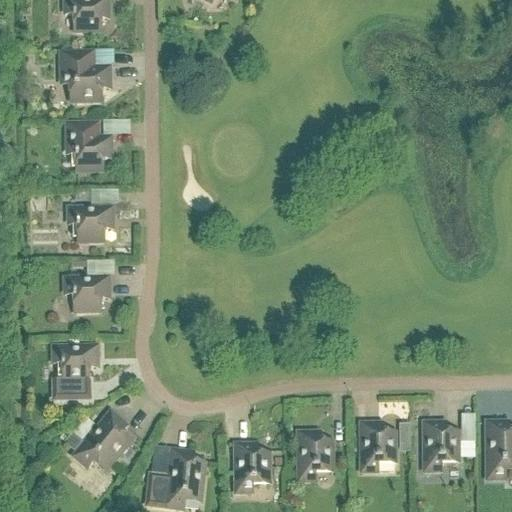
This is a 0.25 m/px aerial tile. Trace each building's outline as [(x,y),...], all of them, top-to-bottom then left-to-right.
[(108,23),(108,1),(64,2),(64,19),(72,19),(72,21),(73,21),(74,36),(99,35),(99,23),(108,23)] [(100,51),(99,64),(120,66),(122,53),(100,51)] [(109,71),(92,72),(92,56),(60,57),(60,73),(65,73),(66,89),(73,89),(73,91),(74,91),(75,106),(101,105),(100,93),(109,93),(109,71)] [(103,135),(112,135),(111,125),(103,125),(103,135)] [(97,142),(97,127),(66,128),(67,159),(74,159),(74,161),(76,161),(76,176),(102,175),(102,163),(110,163),(110,141),(97,142)] [(99,195),(91,195),(91,207),(99,207),(99,195)] [(112,234),(111,212),(68,212),(68,229),(76,229),(76,231),(77,231),(77,246),(103,246),(103,234),(112,234)] [(95,266),(87,266),(87,278),(95,278),(95,266)] [(108,303),(108,281),(64,282),(65,299),(72,299),(72,301),(73,301),(74,316),(100,315),(99,303),(108,303)] [(97,372),(96,350),(53,351),(53,368),(61,368),(61,370),(62,370),(62,385),(88,384),(88,372),(97,372)] [(86,471),(91,464),(105,475),(130,445),(121,437),(127,430),(110,416),(73,460),(86,471)] [(503,483),(503,475),(511,475),(511,434),(508,435),(508,426),(486,426),(486,483),(503,483)] [(380,462),(394,462),(394,436),(382,436),(382,427),(360,428),(361,471),(377,471),(377,464),(380,464),(380,462)] [(440,470),(440,467),(458,467),(457,435),(445,435),(445,427),(423,427),(424,470),(440,470)] [(473,428),(463,428),(464,444),(473,444),(473,428)] [(72,436),(63,446),(73,455),(82,445),(81,444),(72,436)] [(315,480),(315,477),(332,477),(331,445),(319,445),(319,436),(297,437),(298,480),(315,480)] [(399,436),(400,450),(409,450),(408,436),(399,436)] [(460,462),(474,461),(474,446),(460,446),(460,462)] [(252,492),(252,489),(269,489),(268,457),(257,457),(256,448),(235,449),(235,492),(252,492)] [(172,511),(181,511),(182,505),(199,507),(204,467),(192,466),(193,457),(171,454),(165,511),(172,511)] [(282,460),(274,460),(274,469),(283,468),(282,460)] [(152,466),(151,476),(166,478),(167,467),(152,466)]
